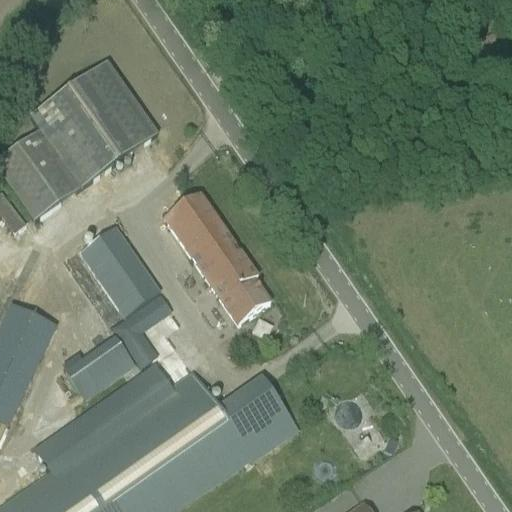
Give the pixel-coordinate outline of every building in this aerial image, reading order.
[(313,19),(313,24),(288,24),(289,46),(314,45),(314,59),(334,59),(332,18),(313,19)] [(157,142),(106,69),(27,125),(37,139),(0,165),(0,183),(33,230),(157,142)] [(198,201),(182,213),(163,226),(238,332),(269,310),(253,287),(256,284),(198,201)] [(133,372),(137,369),(150,356),(140,338),(167,310),(112,232),(73,260),(121,327),(107,335),(113,344),(133,372)] [(0,425),(4,428),(49,331),(4,311),(0,319),(0,425)] [(113,344),(65,379),(85,406),(133,372),(113,344)] [(181,511),(250,464),(252,466),(297,435),(258,383),(217,415),(192,380),(171,395),(154,371),(31,457),(49,481),(1,511),(181,511)] [(354,451),(361,464),(386,449),(379,437),(354,451)]
